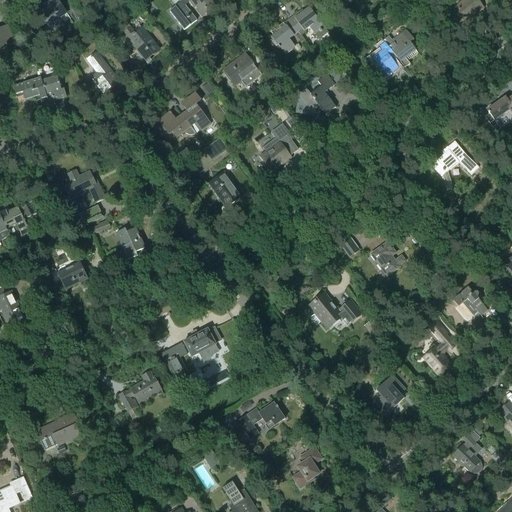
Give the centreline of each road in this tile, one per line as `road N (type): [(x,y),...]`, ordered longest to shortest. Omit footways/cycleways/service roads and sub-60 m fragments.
road 1 (tertiary): [(511,40),(214,265)]
road 2 (residential): [(390,467),(214,265)]
road 3 (tertiary): [(214,265),(0,381)]
road 4 (residential): [(103,125),(269,0)]
road 5 (residential): [(214,265),(103,125)]
road 6 (residential): [(390,467),(511,370)]
